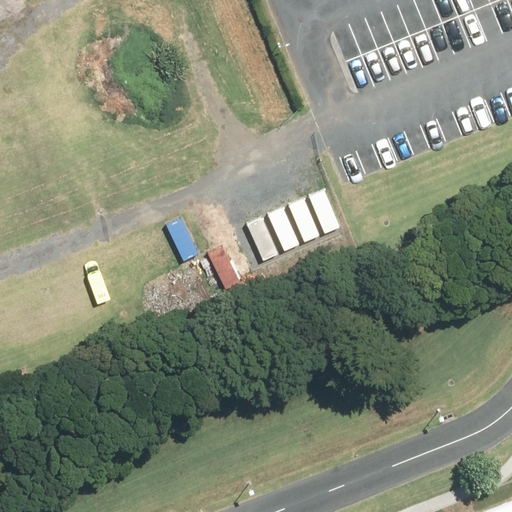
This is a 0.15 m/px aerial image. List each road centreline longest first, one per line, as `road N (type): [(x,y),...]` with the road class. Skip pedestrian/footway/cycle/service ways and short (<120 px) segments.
road 1 (track): [(310,132),(0,262)]
road 2 (track): [(176,0),(242,161)]
